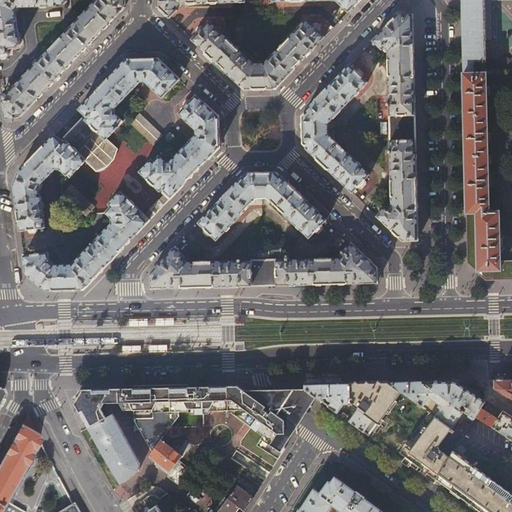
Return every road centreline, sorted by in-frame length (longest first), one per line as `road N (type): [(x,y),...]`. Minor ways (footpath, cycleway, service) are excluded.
road 1 (residential): [(452,307),(437,0)]
road 2 (primary): [(397,307),(129,309)]
road 3 (primary): [(259,359),(511,349)]
road 4 (primary): [(28,361),(259,359)]
road 5 (residential): [(282,152),(395,259),(397,307)]
road 6 (residential): [(0,164),(140,19)]
road 7 (residential): [(129,309),(128,269),(238,152)]
road 8 (residential): [(282,107),(383,0)]
road 9 (residential): [(321,430),(436,511)]
road 10 (residential): [(140,19),(238,109)]
road 11 (residential): [(107,511),(45,396)]
